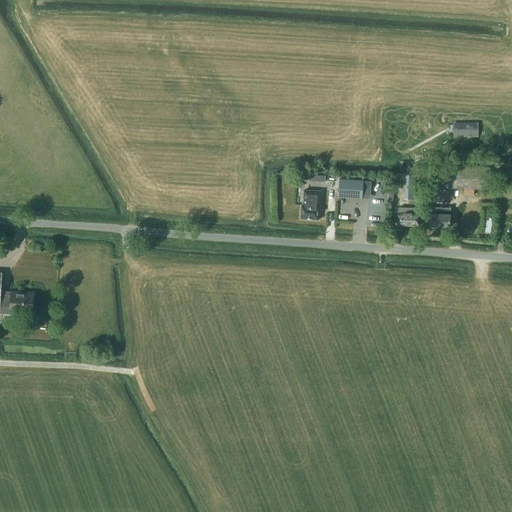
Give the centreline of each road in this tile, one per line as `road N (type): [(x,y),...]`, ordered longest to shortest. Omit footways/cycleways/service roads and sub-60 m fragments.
road 1 (unclassified): [(511,258),(0,222)]
road 2 (track): [(132,372),(0,363)]
